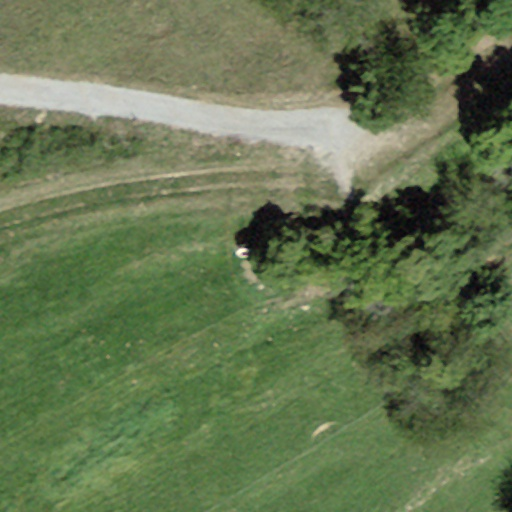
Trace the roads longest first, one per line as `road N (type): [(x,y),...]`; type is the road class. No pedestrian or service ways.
road 1 (track): [(0,226),(65,204),(240,195),(338,171),(511,42)]
road 2 (track): [(0,97),(306,135),(338,171)]
